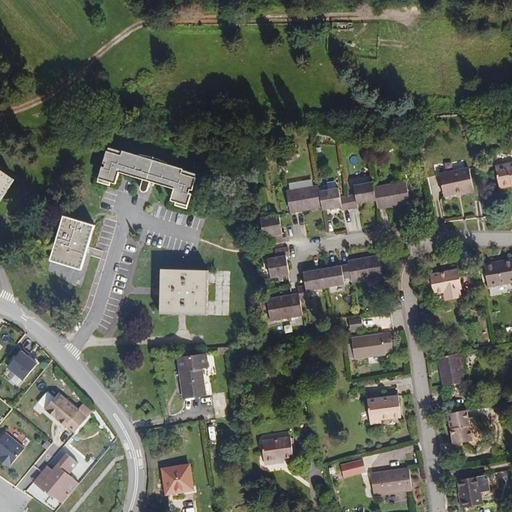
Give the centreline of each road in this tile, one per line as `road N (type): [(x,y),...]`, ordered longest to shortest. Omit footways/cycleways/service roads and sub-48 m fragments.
road 1 (track): [(511,13),(147,19),(31,103),(0,111)]
road 2 (residential): [(440,511),(405,233)]
road 3 (residential): [(0,304),(42,336),(120,422),(135,453),(132,511)]
